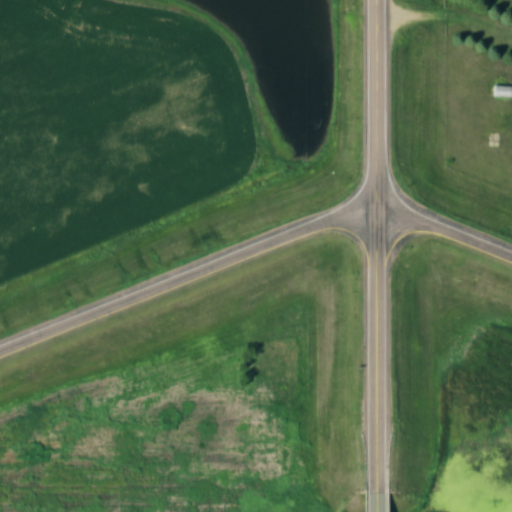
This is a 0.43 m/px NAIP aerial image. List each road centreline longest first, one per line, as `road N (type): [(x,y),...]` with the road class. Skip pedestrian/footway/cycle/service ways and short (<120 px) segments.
road 1 (secondary): [(374,493),(375,0)]
road 2 (motorway): [(375,210),(309,224),(0,345)]
road 3 (motorway): [(511,258),(375,210)]
